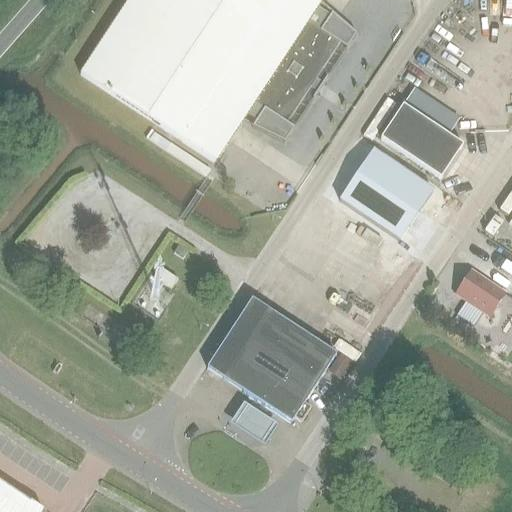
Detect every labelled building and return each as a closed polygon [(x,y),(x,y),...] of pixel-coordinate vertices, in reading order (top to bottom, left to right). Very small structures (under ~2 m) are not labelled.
[(211,166),(245,115),(254,122),(249,129),(283,143),(353,36),(318,4),(320,0),(127,0),(76,77),(211,166)] [(432,29),(440,51),(504,26),(496,4),(432,29)] [(380,144),(440,184),(462,151),(402,111),(380,144)] [(373,154),(339,204),(399,244),(433,194),(373,154)] [(177,249),(173,255),(182,261),(186,255),(177,249)] [(159,270),(153,280),(169,291),(176,281),(159,270)] [(468,274),(452,298),(464,306),(456,318),(474,330),(482,318),(486,321),(502,297),(468,274)] [(336,357),(251,302),(229,336),(206,371),(291,426),(294,421),(301,425),(311,410),(304,406),(314,391),(336,357)] [(243,406),(229,427),(264,449),(277,429),(243,406)] [(40,511),(30,505),(30,506),(0,485),(0,511),(40,511)]
